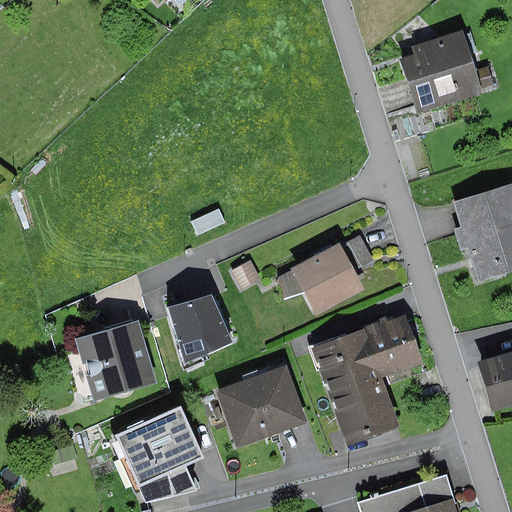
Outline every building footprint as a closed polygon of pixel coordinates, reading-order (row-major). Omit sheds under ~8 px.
[(154,0),(157,2),(158,0),(166,0),(176,9),(185,0),(154,0)] [(416,58),(400,63),(415,109),(471,92),(460,57),(472,53),(467,36),(455,40),(454,36),(413,49),(416,58)] [(511,189),(459,206),(467,232),(460,235),(464,248),(473,246),(483,277),(511,268),(511,189)] [(341,248),(299,270),(320,310),(362,287),(341,248)] [(255,262),(241,269),(249,284),(263,277),(255,262)] [(222,288),(177,304),(196,354),(240,338),(222,288)] [(425,365),(407,315),(364,330),(383,381),(425,365)] [(141,321),(89,336),(105,390),(157,374),(141,321)] [(383,381),(364,330),(316,348),(334,399),(383,381)] [(511,361),(481,370),(492,411),(511,405),(511,361)] [(279,373),(216,397),(235,446),(298,422),(279,373)] [(401,428),(383,381),(334,399),(353,447),(401,428)] [(174,411),(111,440),(133,489),(197,460),(174,411)] [(79,444),(54,450),(60,473),(84,467),(79,444)] [(460,511),(450,476),(359,503),(361,511),(460,511)]
